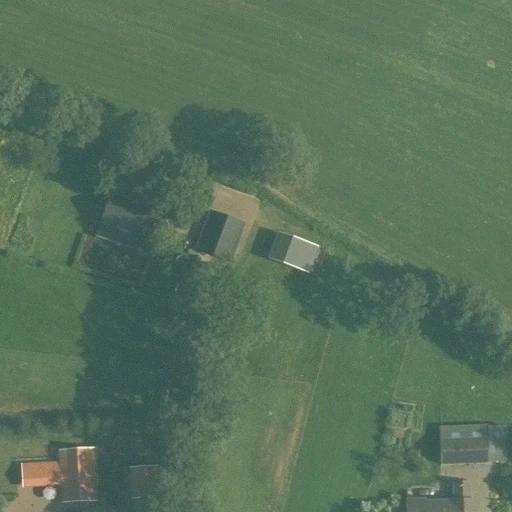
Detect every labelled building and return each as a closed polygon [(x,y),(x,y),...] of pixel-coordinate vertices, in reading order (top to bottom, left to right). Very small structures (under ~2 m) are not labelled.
[(111,198),(100,227),(97,238),(132,251),(141,225),(160,231),(165,218),(146,211),(147,209),(111,198)] [(230,262),(244,225),(207,211),(194,248),(230,262)] [(266,257),(310,273),(319,245),(275,230),(266,257)] [(488,465),(487,440),(486,428),(438,430),(439,467),(488,465)] [(61,454),(62,465),(63,484),(63,494),(91,492),(89,452),(88,452),(89,463),(74,464),(73,453),(61,454)] [(50,484),(63,484),(62,465),(49,465),(50,484)] [(157,511),(155,469),(150,469),(135,470),(136,485),(137,504),(133,504),(133,511),(157,511)] [(452,503),(425,504),(425,499),(404,500),(404,511),(474,511),(475,502),(469,503),(469,484),(451,485),(452,503)]
